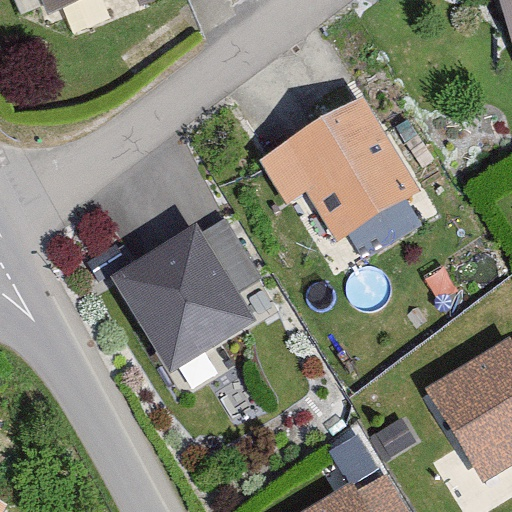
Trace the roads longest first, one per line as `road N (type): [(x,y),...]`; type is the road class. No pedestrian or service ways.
road 1 (residential): [(309,0),(0,232)]
road 2 (unclassified): [(146,511),(46,338),(0,275)]
